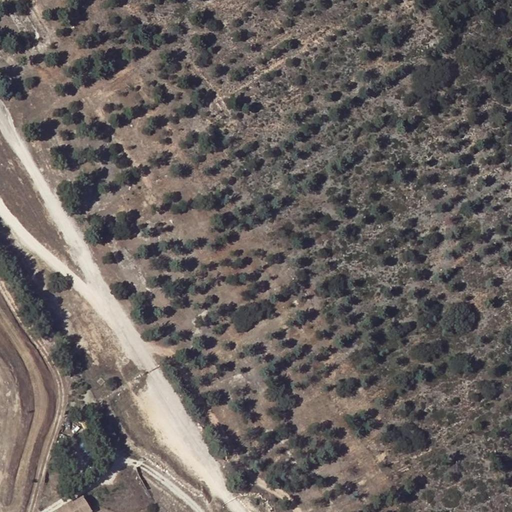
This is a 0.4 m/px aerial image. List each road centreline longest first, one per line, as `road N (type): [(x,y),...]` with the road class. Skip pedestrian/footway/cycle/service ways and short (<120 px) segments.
road 1 (track): [(0,208),(129,333),(235,511)]
road 2 (track): [(30,511),(61,385),(0,279)]
road 3 (track): [(297,511),(248,473),(174,357),(129,333)]
road 4 (track): [(0,118),(116,318)]
